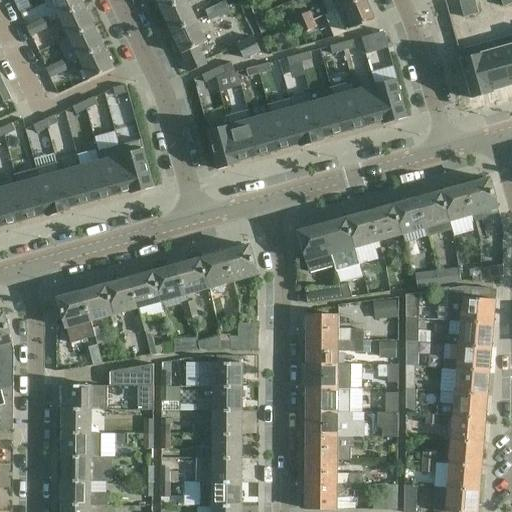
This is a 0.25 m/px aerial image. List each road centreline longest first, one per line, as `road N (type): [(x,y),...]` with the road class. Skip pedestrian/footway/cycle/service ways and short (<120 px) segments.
road 1 (residential): [(280,511),(281,272),(263,201)]
road 2 (residential): [(22,269),(36,324),(34,511)]
road 3 (residential): [(199,218),(155,80),(119,0)]
road 4 (residential): [(263,201),(447,150)]
road 5 (residential): [(22,269),(199,218)]
road 6 (residential): [(447,150),(401,0)]
